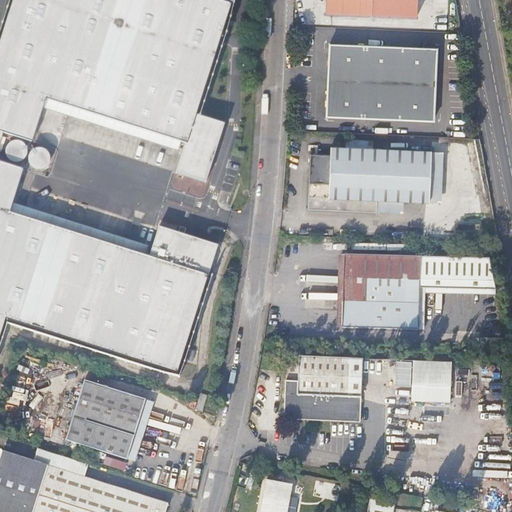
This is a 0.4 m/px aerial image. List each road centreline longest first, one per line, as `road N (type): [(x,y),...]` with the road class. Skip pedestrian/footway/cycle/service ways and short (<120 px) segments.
road 1 (residential): [(208,511),(252,334),(277,0)]
road 2 (unknown): [(314,72),(315,117),(324,127),(426,131),(447,114),(446,41),(335,35),(319,51)]
road 3 (unknown): [(202,207),(263,221),(412,224)]
road 4 (unknown): [(202,207),(227,109),(237,0)]
road 5 (unknown): [(258,275),(326,331),(440,343)]
road 6 (tertiary): [(478,0),(511,176)]
road 7 (unknown): [(202,207),(50,171)]
